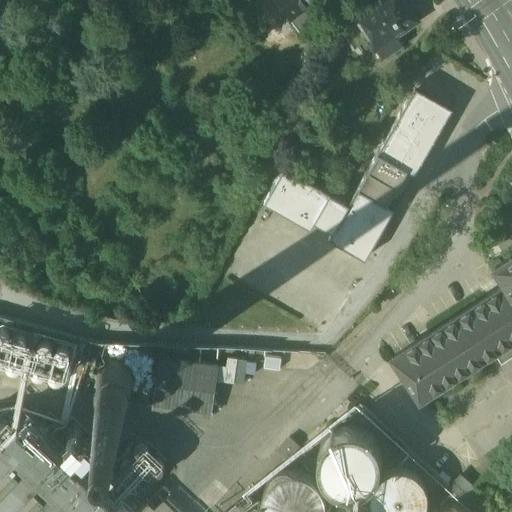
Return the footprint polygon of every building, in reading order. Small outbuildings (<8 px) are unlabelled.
[(279,0),(290,15),(292,17),(307,6),(315,0),(279,0)] [(404,0),(369,0),(351,12),(375,47),(376,47),(396,34),(418,19),(404,0)] [(325,30),(307,6),(292,17),(290,15),(288,17),(307,42),(325,30)] [(396,34),(376,47),(382,57),(403,44),(396,34)] [(411,94),(368,169),(398,186),(408,168),(415,173),(429,149),(453,107),(416,85),(411,94)] [(276,151),(260,142),(252,157),(268,166),(276,151)] [(349,202),(285,165),(265,201),(312,227),(316,220),(333,230),(334,231),(350,203),(349,202)] [(368,169),(349,202),(350,203),(334,231),(333,230),(329,237),(366,258),(395,207),(388,202),(393,194),(398,186),(368,169)] [(258,219),(249,238),(340,278),(348,259),(258,219)] [(511,256),(495,267),(507,285),(393,358),(420,400),(495,353),(502,364),(511,357),(511,256)] [(91,357),(83,355),(80,366),(88,368),(91,357)] [(218,366),(161,357),(153,408),(211,416),(218,366)] [(101,362),(95,360),(94,359),(92,358),(89,367),(92,367),(94,367),(99,368),(101,362)] [(390,394),(375,370),(373,369),(371,368),(369,368),(367,368),(366,369),(364,370),(363,371),(362,375),(362,377),(363,378),(378,402),(379,403),(381,404),(384,405),(386,404),(388,404),(389,402),(390,401),(391,398),(391,395),(390,394)] [(85,379),(77,377),(74,388),(82,390),(85,379)] [(89,382),(88,381),(86,380),(83,389),(86,389),(88,389),(93,390),(95,384),(89,382)] [(108,511),(119,500),(28,414),(0,442),(0,511),(108,511)] [(291,437),(279,449),(288,457),(299,445),(291,437)] [(399,438),(392,446),(399,452),(406,444),(399,438)] [(247,511),(239,501),(225,511),(247,511)]
